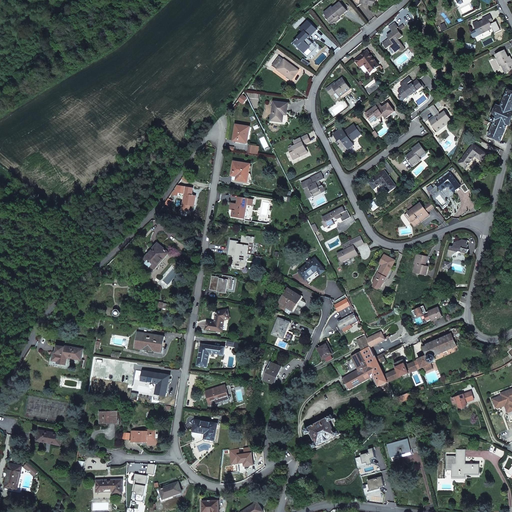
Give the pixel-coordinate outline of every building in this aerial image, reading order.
[(332,7),(325,13),(328,16),(327,17),(326,17),(330,22),(334,20),(335,21),(336,23),(340,19),(339,18),(338,16),(339,15),(340,17),(348,11),(341,2),(334,8),(332,7)] [(477,21),(473,23),(479,35),(489,30),(489,28),(492,27),(490,22),(489,20),(492,19),(490,15),(483,19),(484,20),(478,23),(477,21)] [(301,45),(299,47),(304,53),(314,44),(309,39),(308,38),(310,36),(311,37),(317,30),(309,21),(301,29),(305,32),(297,41),(301,45)] [(389,47),(390,46),(395,53),(399,49),(401,52),(406,49),(399,40),(400,39),(398,35),(401,33),(397,28),(399,27),(395,22),(389,27),(393,32),(387,36),(389,38),(383,43),(384,46),(387,43),(389,47)] [(315,45),(314,44),(304,53),(306,54),(315,45)] [(355,60),(360,66),(364,63),(371,72),(379,66),(367,51),(355,60)] [(508,68),(509,71),(511,70),(511,59),(510,57),(508,58),(505,51),(496,55),(501,66),(502,65),(503,67),(508,68)] [(279,56),(272,66),(278,69),(279,68),(287,74),(286,75),(292,80),(299,71),(279,56)] [(332,85),(327,89),(331,96),(337,92),(340,97),(351,89),(343,78),(336,84),(333,86),(332,85)] [(401,94),(404,99),(411,94),(411,95),(423,86),(418,80),(410,86),(408,84),(412,81),(410,78),(401,84),(403,88),(398,91),(401,94)] [(495,121),(489,136),(501,141),(508,124),(509,125),(511,118),(511,91),(508,90),(501,107),(497,105),(492,118),(494,118),(493,119),(493,120),(493,121),(494,122),(495,121)] [(287,113),(288,103),(274,102),(272,121),(283,122),(283,124),(286,125),(287,123),(288,121),(289,119),(289,117),(288,116),(287,114),(287,113)] [(376,105),(365,114),(371,122),(377,117),(378,118),(383,115),(384,116),(386,118),(395,112),(392,107),(389,103),(388,103),(382,107),(381,105),(378,107),(376,105)] [(429,108),(435,115),(435,116),(439,113),(433,105),(429,108)] [(435,115),(428,120),(433,126),(433,128),(435,128),(437,131),(443,126),(442,124),(445,122),(446,124),(452,120),(449,116),(449,114),(447,114),(445,111),(440,114),(439,113),(435,116),(435,115)] [(240,144),(247,145),(248,143),(250,127),(237,125),(234,141),(241,142),(240,144)] [(351,141),(361,134),(354,125),(345,132),(342,128),(334,135),(336,138),(339,142),(339,141),(341,144),(339,145),(343,151),(348,147),(349,149),(354,145),(351,141)] [(289,149),(294,160),(300,157),(299,155),(307,151),(304,145),(311,141),(308,135),(294,142),(296,145),(293,147),(290,148),(289,149)] [(414,151),(406,156),(413,165),(421,159),(420,157),(426,152),(420,144),(413,149),(414,151)] [(474,144),(459,163),(466,168),(475,156),(481,160),(486,154),(474,144)] [(239,176),(238,180),(241,181),(242,180),(243,180),(244,178),(245,173),(249,173),(251,164),(234,162),(234,166),(236,167),(234,176),(237,176),(239,176)] [(384,170),(369,182),(374,189),(382,182),(389,191),(396,186),(384,170)] [(237,176),(236,181),(248,183),(249,173),(245,173),(244,178),(243,180),(242,180),(241,181),(238,180),(239,176),(237,176)] [(311,179),(301,184),(304,189),(305,188),(306,191),(305,191),(309,199),(314,196),(313,194),(318,191),(319,193),(325,189),(323,185),(321,186),(320,183),(318,184),(317,182),(319,181),(325,179),(322,173),(310,178),(311,179)] [(450,173),(437,183),(442,190),(447,186),(449,187),(450,187),(454,192),(461,187),(450,173)] [(185,194),(183,211),(190,212),(191,206),(194,207),(196,196),(192,195),(193,188),(178,185),(171,195),(178,196),(179,193),(185,194)] [(253,206),(254,199),(250,198),(239,197),(238,204),(235,203),(235,205),(232,205),(231,209),(234,210),(233,217),(247,219),(249,205),(253,206)] [(431,202),(424,208),(428,213),(435,207),(431,202)] [(406,214),(409,218),(410,218),(413,221),(412,222),(415,226),(421,222),(420,221),(423,219),(424,220),(430,215),(428,213),(424,208),(421,203),(406,214)] [(347,210),(345,206),(343,207),(323,217),(325,221),(324,221),(323,222),(325,226),(327,226),(330,225),(331,226),(335,224),(334,223),(332,219),(336,217),(336,218),(338,219),(339,219),(341,218),(343,222),(351,217),(347,210)] [(231,240),(228,255),(234,256),(232,265),(246,268),(247,259),(250,257),(251,255),(252,255),(255,237),(242,235),(242,239),(241,242),(241,244),(238,244),(239,241),(231,240)] [(360,236),(353,239),(355,244),(354,245),(354,246),(355,248),(364,244),(360,236)] [(355,248),(354,246),(354,245),(355,244),(353,239),(342,245),(345,250),(338,254),(342,262),(358,254),(355,248)] [(451,246),(450,247),(448,256),(453,257),(453,255),(456,256),(457,253),(459,251),(461,252),(464,255),(468,254),(469,249),(467,249),(466,249),(468,241),(462,240),(459,241),(457,242),(457,244),(451,246)] [(158,243),(143,261),(154,270),(169,253),(158,243)] [(416,264),(414,269),(416,271),(417,272),(418,273),(427,275),(429,267),(426,266),(428,257),(417,254),(415,264),(416,264)] [(385,255),(380,263),(383,265),(384,265),(379,274),(377,278),(380,279),(382,275),(387,278),(396,260),(385,255)] [(318,270),(321,274),(325,270),(315,258),(311,262),(310,260),(308,262),(309,263),(299,271),(306,280),(318,270)] [(384,265),(383,265),(378,273),(375,281),(376,281),(374,284),(373,286),(378,289),(379,286),(382,288),(385,282),(387,278),(382,275),(380,279),(377,278),(379,274),(384,265)] [(101,271),(107,278),(111,274),(108,270),(105,267),(101,271)] [(218,287),(228,289),(233,290),(234,280),(232,280),(233,277),(223,275),(222,279),(220,279),(220,277),(212,276),(210,290),(217,291),(218,287)] [(280,302),(293,310),(301,297),(289,288),(280,302)] [(353,326),(352,324),(359,320),(348,299),(335,305),(343,320),(339,322),(344,331),(353,326)] [(433,320),(443,316),(439,307),(429,311),(427,312),(424,306),(413,310),(416,316),(424,312),(428,322),(433,320)] [(208,321),(207,329),(223,332),(225,320),(230,318),(229,310),(217,312),(216,321),(217,321),(217,323),(215,323),(208,321)] [(288,328),(286,328),(289,322),(279,318),(273,334),(284,338),(285,337),(291,339),(293,332),(287,330),(288,328)] [(434,355),(433,355),(457,345),(455,341),(457,340),(461,342),(462,343),(464,343),(467,342),(460,328),(455,328),(450,330),(452,335),(425,347),(428,356),(419,360),(422,367),(432,363),(431,362),(433,362),(434,362),(434,361),(435,361),(436,360),(436,359),(436,358),(436,357),(435,356),(434,355)] [(371,346),(386,338),(382,331),(367,338),(371,346)] [(154,348),(153,351),(162,352),(165,337),(138,332),(136,348),(145,350),(145,346),(154,348)] [(371,346),(367,338),(366,335),(357,340),(362,351),(371,346)] [(317,347),(323,359),(334,353),(328,342),(317,347)] [(220,354),(220,355),(225,355),(226,347),(222,347),(201,344),(197,365),(208,367),(211,353),(220,354)] [(66,365),(67,358),(82,360),(84,349),(66,346),(65,347),(58,346),(57,353),(54,352),(53,360),(58,361),(58,364),(66,365)] [(387,385),(386,383),(388,382),(386,377),(385,375),(379,363),(376,357),(371,346),(362,351),(361,352),(374,376),(373,376),(379,386),(380,388),(387,385)] [(349,390),(373,376),(374,376),(361,352),(334,366),(349,390)] [(383,354),(376,357),(379,363),(386,360),(383,354)] [(390,375),(392,380),(419,369),(416,361),(406,366),(404,360),(395,364),(398,369),(389,373),(390,375)] [(265,378),(276,382),(281,368),(271,364),(265,378)] [(159,399),(159,395),(167,396),(171,375),(155,373),(156,370),(148,369),(148,372),(143,371),(136,370),(134,381),(138,381),(141,382),(141,380),(158,383),(156,394),(155,394),(155,395),(154,398),(159,399)] [(211,399),(211,402),(229,397),(225,384),(230,383),(229,380),(222,383),(222,385),(205,391),(208,400),(211,399)] [(511,388),(500,393),(501,396),(494,398),(495,402),(494,405),(495,408),(498,409),(502,407),(501,406),(504,405),(505,406),(506,410),(511,408),(511,388)] [(401,400),(402,401),(414,397),(413,392),(411,392),(399,397),(401,400)] [(451,398),(453,404),(457,402),(458,408),(463,408),(467,405),(466,402),(474,400),(471,392),(451,398)] [(100,412),(100,423),(118,422),(117,412),(100,412)] [(312,444),(315,448),(342,433),(340,430),(341,429),(335,418),(334,418),(333,415),(323,420),(321,418),(314,421),(316,424),(305,430),(307,434),(311,432),(316,441),(312,444)] [(206,433),(205,438),(215,440),(218,424),(196,420),(194,431),(206,433)] [(132,431),(132,442),(148,442),(148,440),(156,440),(157,430),(148,429),(148,431),(145,431),(132,431)] [(39,430),(37,440),(61,445),(63,435),(39,430)] [(388,445),(392,457),(411,451),(410,448),(417,446),(415,437),(408,439),(388,445)] [(356,458),(358,467),(373,464),(372,458),(376,457),(374,448),(369,449),(370,452),(361,455),(362,456),(356,458)] [(465,464),(462,464),(462,459),(457,459),(457,464),(453,464),(452,477),(467,477),(467,474),(479,474),(480,464),(465,464)] [(78,460),(76,471),(83,472),(85,462),(78,460)] [(41,475),(27,463),(24,467),(26,470),(34,474),(34,477),(37,479),(41,475)] [(22,466),(11,464),(6,487),(18,489),(22,466)] [(147,474),(155,475),(157,465),(156,464),(149,464),(147,474)] [(149,476),(136,473),(132,499),(137,500),(137,502),(145,503),(149,476)] [(369,483),(363,485),(366,495),(375,492),(375,490),(381,488),(380,487),(385,486),(383,476),(368,480),(369,483)] [(122,480),(115,480),(97,481),(97,491),(113,491),(114,491),(114,493),(123,493),(123,492),(122,480)] [(174,498),(173,495),(182,492),(179,482),(160,489),(164,499),(161,500),(161,502),(174,498)] [(203,501),(203,511),(219,511),(219,500),(203,501)] [(262,511),(264,511),(258,502),(241,511),(262,511)]
